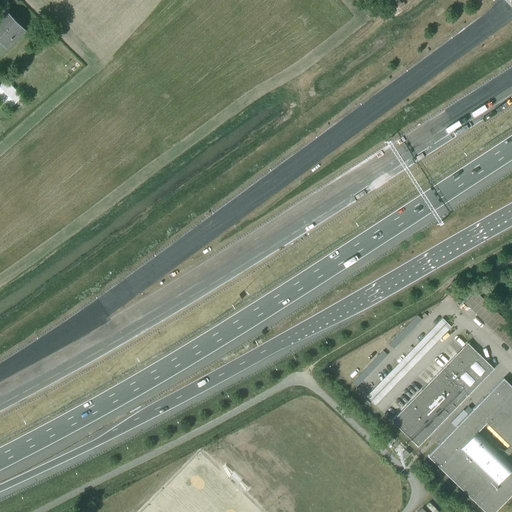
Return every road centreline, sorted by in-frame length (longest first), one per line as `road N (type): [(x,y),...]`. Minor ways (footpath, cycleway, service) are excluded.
road 1 (motorway): [(511,10),(95,315),(0,375)]
road 2 (motorway): [(0,459),(160,373),(511,148)]
road 3 (motorway): [(511,89),(104,344),(0,399)]
road 4 (motorway): [(0,486),(511,214)]
road 5 (unclassified): [(40,511),(299,375),(417,486),(405,511)]
